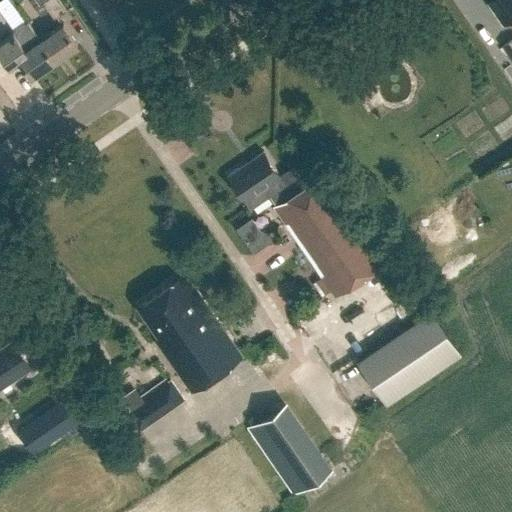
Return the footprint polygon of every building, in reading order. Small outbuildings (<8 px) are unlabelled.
[(39,0),(43,6),(45,4),(52,13),(55,11),(58,15),(66,10),(59,0),(39,0)] [(107,0),(92,0),(103,15),(113,7),(107,0)] [(511,0),(488,0),(504,23),(511,17),(511,0)] [(23,63),(32,76),(55,60),(40,39),(38,41),(25,23),(0,40),(0,55),(6,63),(8,62),(13,70),(23,63)] [(40,39),(55,60),(78,44),(63,23),(40,39)] [(511,36),(511,37),(500,45),(511,60),(511,36)] [(336,196),(321,173),(305,184),(293,167),(280,176),(264,151),(229,175),(250,207),(270,194),(276,204),(274,205),(324,279),(317,284),(323,293),(330,288),(336,296),(388,260),(352,207),(351,208),(340,193),(336,196)] [(156,340),(191,390),(241,356),(183,273),(137,306),(160,338),(156,340)] [(396,309),(350,336),(356,347),(402,321),(396,309)] [(432,309),(357,360),(386,403),(461,352),(432,309)] [(0,387),(31,367),(14,340),(0,349),(0,387)] [(159,397),(172,390),(163,374),(150,381),(159,397)] [(63,397),(16,429),(33,453),(80,421),(63,397)] [(247,429),(293,494),(333,467),(287,401),(247,429)] [(145,412),(135,419),(140,425),(150,418),(145,412)] [(281,511),(277,503),(264,509),(265,511),(281,511)]
